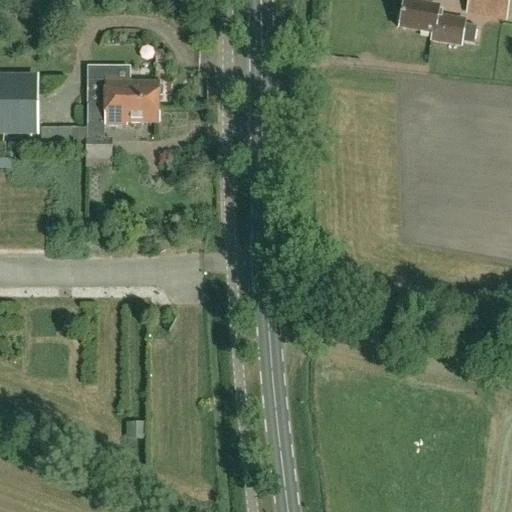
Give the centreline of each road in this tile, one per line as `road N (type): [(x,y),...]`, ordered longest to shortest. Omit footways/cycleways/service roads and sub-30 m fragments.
road 1 (secondary): [(288,511),(264,239),(261,0)]
road 2 (unknown): [(267,271),(52,280),(0,266)]
